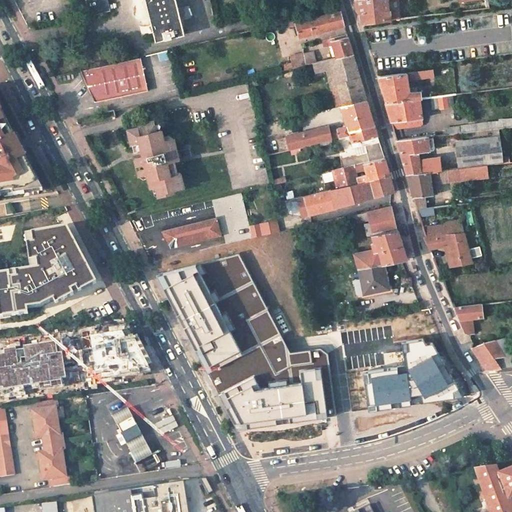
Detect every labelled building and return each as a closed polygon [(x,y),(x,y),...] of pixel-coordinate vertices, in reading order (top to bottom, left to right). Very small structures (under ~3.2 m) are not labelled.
[(108,0),(87,0),(91,15),(111,11),(108,0)] [(176,0),(145,0),(153,29),(154,37),(155,41),(185,34),(176,0)] [(354,0),(358,10),(361,23),(390,20),(388,0),(354,0)] [(388,0),(390,20),(401,18),(399,0),(388,0)] [(314,15),(311,16),(311,18),(296,22),(300,37),(344,25),(341,14),(340,11),(315,17),(314,15)] [(347,33),(325,39),(327,46),(333,44),(337,56),(337,58),(353,54),(348,38),(347,33)] [(326,52),(313,55),(315,62),(328,58),(326,52)] [(313,54),(305,56),(306,64),(313,62),(315,62),(313,55),(313,54)] [(315,62),(313,62),(316,72),(326,69),(333,68),(343,105),(367,99),(364,92),(356,65),(353,54),(337,58),(337,56),(328,58),(315,62)] [(142,58),(92,70),(81,72),(89,89),(96,104),(150,91),(142,58)] [(333,68),(326,69),(336,107),(341,105),(343,105),(333,68)] [(449,68),(434,70),(440,90),(441,96),(447,95),(455,94),(455,93),(449,68)] [(431,70),(378,76),(381,89),(385,102),(420,98),(422,98),(422,92),(410,93),(406,79),(408,78),(409,82),(433,75),(431,70)] [(432,97),(441,96),(440,90),(422,92),(422,98),(432,97)] [(441,96),(432,97),(434,109),(449,107),(447,95),(441,96)] [(420,98),(385,102),(385,104),(389,116),(393,129),(402,128),(401,121),(422,119),(420,98)] [(343,105),(341,105),(347,123),(330,128),(329,124),(286,135),(290,149),(291,148),(301,146),(326,140),(337,137),(350,134),(349,130),(374,124),(370,111),(367,99),(343,105)] [(110,111),(103,112),(104,114),(106,118),(117,115),(115,110),(110,111)] [(0,193),(13,192),(13,195),(24,193),(23,189),(38,182),(25,157),(22,159),(12,138),(14,136),(1,111),(0,111),(0,193)] [(511,119),(489,120),(489,128),(511,126),(511,119)] [(137,155),(142,176),(150,173),(151,177),(154,188),(156,187),(159,187),(162,197),(177,194),(176,190),(187,187),(183,173),(180,173),(177,161),(193,157),(192,148),(178,151),(175,138),(166,140),(165,136),(163,130),(161,130),(158,130),(155,120),(139,124),(140,127),(129,130),(132,142),(133,144),(135,144),(138,143),(140,150),(136,150),(138,155),(137,155)] [(363,139),(366,152),(356,155),(349,157),(340,159),(342,168),(384,157),(379,139),(374,124),(349,130),(350,134),(352,141),(363,139)] [(420,137),(396,141),(397,142),(401,156),(407,173),(435,171),(439,170),(437,158),(419,160),(417,152),(428,151),(427,143),(448,141),(447,134),(446,134),(420,137)] [(22,159),(25,157),(20,147),(14,136),(12,138),(22,159)] [(366,152),(363,139),(352,141),(356,155),(366,152)] [(499,140),(455,145),(458,168),(487,165),(502,163),(499,140)] [(458,168),(448,169),(450,181),(488,177),(487,165),(458,168)] [(435,171),(407,173),(410,185),(414,197),(424,196),(432,195),(431,180),(433,180),(433,183),(450,181),(448,169),(439,170),(435,171)] [(337,186),(297,197),(302,215),(394,191),(391,182),(389,173),(337,186)] [(42,190),(38,182),(23,189),(24,193),(42,190)] [(424,196),(414,197),(417,209),(427,208),(424,196)] [(392,205),(334,219),(336,227),(368,220),(374,242),(372,242),(374,250),(374,251),(379,250),(383,264),(384,264),(401,260),(406,259),(397,228),(392,205)] [(176,246),(220,235),(216,218),(163,231),(167,239),(171,245),(176,246)] [(276,220),(248,224),(249,237),(278,233),(276,220)] [(440,227),(423,229),(425,237),(464,233),(461,220),(448,221),(440,227)] [(0,324),(39,319),(99,289),(67,225),(23,230),(27,267),(0,269),(0,324)] [(425,237),(424,238),(426,244),(428,248),(444,246),(449,266),(471,263),(464,233),(425,237)] [(335,412),(327,351),(321,345),(288,349),(285,343),(237,250),(147,269),(237,427),(335,412)] [(374,250),(355,253),(360,269),(383,264),(379,250),(374,251),(374,250)] [(383,264),(360,269),(362,278),(355,279),(358,293),(364,292),(365,294),(389,289),(384,264),(383,264)] [(481,303),(453,306),(464,332),(467,334),(473,333),(470,318),(483,317),(481,303)] [(122,326),(90,330),(98,383),(155,375),(134,334),(125,336),(122,326)] [(61,332),(0,340),(0,391),(68,381),(61,332)] [(406,334),(362,341),(368,409),(473,397),(439,342),(432,344),(427,338),(407,343),(406,334)] [(483,342),(471,348),(486,370),(511,366),(511,353),(504,338),(493,340),(493,341),(483,342)] [(30,411),(32,425),(57,421),(55,408),(57,408),(56,400),(35,403),(36,410),(30,411)] [(117,425),(132,416),(127,407),(112,415),(117,425)] [(121,433),(136,425),(132,416),(117,425),(121,433)] [(57,421),(32,425),(34,439),(41,438),(42,445),(63,442),(62,434),(59,435),(57,421)] [(121,433),(136,462),(152,455),(136,425),(121,433)] [(0,436),(0,448),(8,447),(6,435),(0,436)] [(64,448),(63,442),(42,445),(43,452),(37,453),(39,470),(64,467),(61,449),(64,448)] [(0,448),(0,462),(10,461),(8,447),(0,448)] [(0,475),(12,474),(10,461),(0,462),(0,475)] [(505,500),(510,498),(511,497),(511,467),(499,473),(497,466),(484,468),(489,482),(482,485),(489,507),(495,505),(505,500)] [(66,476),(64,467),(39,470),(41,480),(47,479),(48,487),(69,484),(68,476),(66,476)] [(489,482),(484,468),(476,469),(482,485),(489,482)] [(191,501),(180,481),(157,493),(166,511),(170,511),(172,511),(194,511),(190,503),(191,501)] [(132,490),(91,497),(93,511),(158,511),(152,511),(145,511),(143,495),(133,496),(132,490)] [(491,511),(511,511),(511,502),(510,498),(505,500),(495,505),(489,507),(491,511)] [(40,511),(55,511),(55,503),(40,503),(40,511)]
